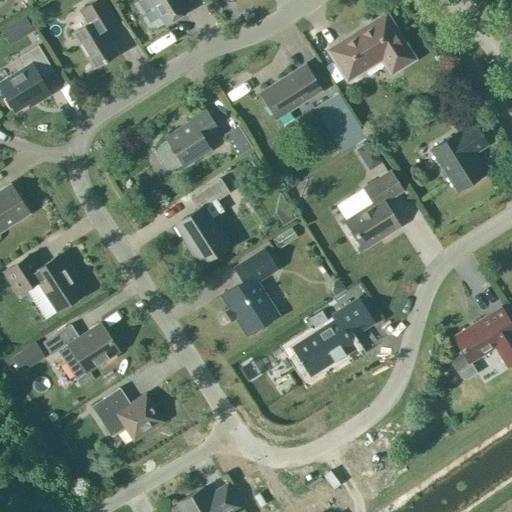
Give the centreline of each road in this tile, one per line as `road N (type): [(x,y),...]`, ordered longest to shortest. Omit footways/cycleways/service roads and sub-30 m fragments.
road 1 (residential): [(313,0),(105,110),(84,131),(77,160),(83,195),(237,431)]
road 2 (residential): [(237,431),(264,452),(299,461),(361,425),(393,394),(426,287),(453,252),(511,215)]
road 3 (residential): [(237,431),(95,511)]
